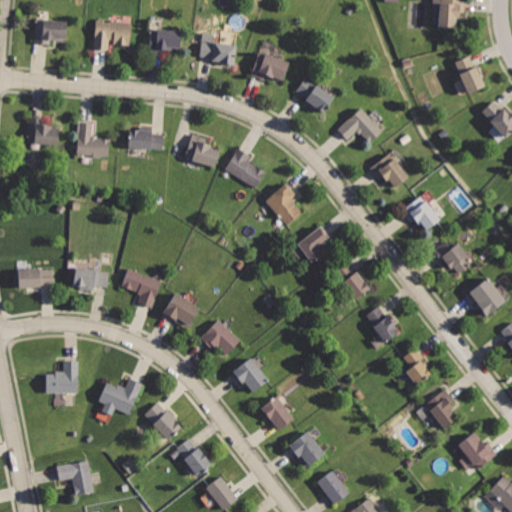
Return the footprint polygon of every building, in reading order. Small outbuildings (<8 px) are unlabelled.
[(440,0),(439,27),(455,28),(456,12),(465,12),(465,0),(440,0)] [(35,17),(32,44),(49,46),(50,40),(64,42),(66,21),(35,17)] [(97,17),(94,51),(109,52),(110,45),(130,47),(132,20),(97,17)] [(149,26),(146,54),(163,56),(164,49),(180,51),(182,30),(149,26)] [(201,40),(199,56),(212,57),(211,62),(234,64),(236,43),(201,40)] [(259,50),(249,76),(265,82),(268,74),(284,80),(290,62),(259,50)] [(470,52),(453,59),(468,94),(485,87),(470,52)] [(307,74),(296,90),(307,98),(304,103),(320,114),(335,93),(307,74)] [(511,118),(492,99),(480,112),(508,139),(511,134),(511,118)] [(361,106),(338,129),(348,140),(357,131),(371,144),(385,131),(361,106)] [(28,117),(25,145),(61,148),(62,129),(44,128),(45,118),(28,117)] [(81,122),(78,155),(112,158),(113,140),(94,138),(95,123),(81,122)] [(130,127),(129,150),(164,151),(165,135),(152,135),(152,128),(130,127)] [(193,133),(185,160),(217,170),(223,151),(201,144),(203,136),(193,133)] [(237,148),(224,169),(258,189),(268,172),(248,160),(251,156),(237,148)] [(389,153),(369,169),(381,183),(386,179),(394,188),(408,177),(389,153)] [(284,182),(265,199),(287,224),(302,211),(293,201),(297,197),(284,182)] [(420,194),(400,210),(411,224),(417,219),(427,232),(441,221),(420,194)] [(321,226),(296,244),(310,264),(329,250),(325,244),(331,239),(321,226)] [(446,239),(430,251),(447,273),(453,268),(458,274),(473,262),(457,242),(451,246),(446,239)] [(347,260),(333,272),(357,301),(372,289),(347,260)] [(20,269),(22,288),(56,285),(54,266),(20,269)] [(75,266),(72,286),(93,289),(94,285),(110,288),(113,271),(75,266)] [(129,267),(122,286),(141,293),(138,303),(154,309),(165,279),(129,267)] [(490,277),(470,293),(488,317),(509,301),(490,277)] [(176,292),(163,313),(189,329),(202,308),(176,292)] [(380,302),(366,313),(387,341),(402,330),(380,302)] [(220,319),(201,339),(212,349),(217,343),(229,355),(242,341),(220,319)] [(511,321),(499,332),(511,348),(511,321)] [(418,349),(405,359),(412,367),(404,373),(415,386),(430,374),(420,362),(425,358),(418,349)] [(251,356),(231,370),(241,384),(245,381),(253,391),(269,380),(251,356)] [(46,370),(46,392),(79,393),(79,361),(64,361),(64,371),(46,370)] [(107,379),(99,398),(107,401),(103,410),(114,415),(117,408),(132,414),(144,382),(130,377),(126,387),(107,379)] [(445,388),(426,404),(447,429),(460,419),(448,405),(454,400),(445,388)] [(277,396),(262,407),(279,430),(295,419),(277,396)] [(160,400),(146,414),(170,440),(185,426),(160,400)] [(290,443),(309,468),(325,455),(307,430),(290,443)] [(473,432),(457,446),(479,473),(502,455),(490,440),(484,445),(473,432)] [(189,437),(175,449),(197,475),(211,463),(189,437)] [(57,464),(60,481),(75,478),(77,495),(96,491),(90,459),(57,464)] [(334,469),(317,482),(335,507),(352,494),(334,469)] [(223,475),(207,488),(225,511),(241,498),(223,475)] [(511,481),(505,475),(492,489),(511,508),(511,481)] [(382,511),(370,496),(350,511),(382,511)]
